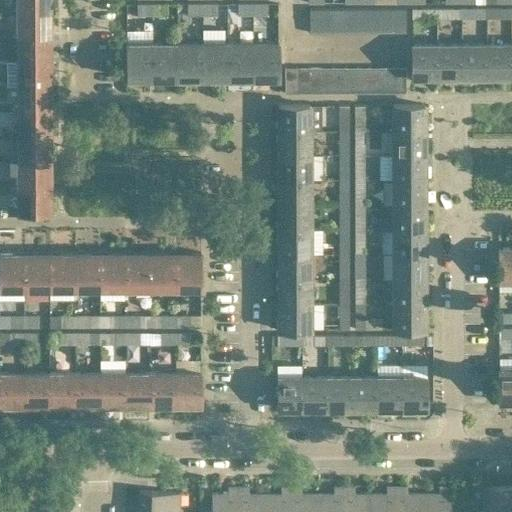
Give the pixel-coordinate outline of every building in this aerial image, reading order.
[(16,0),(16,9),(50,9),(50,0),(16,0)] [(167,2),(152,3),(152,14),(167,14),(167,2)] [(202,13),(202,2),(187,2),(188,13),(202,13)] [(217,2),(202,2),(202,13),(217,13),(217,2)] [(253,13),(253,2),(238,2),(238,13),(253,13)] [(267,2),(253,2),(253,13),(267,13),(267,2)] [(152,14),(152,3),(137,3),(137,14),(152,14)] [(320,31),(320,7),(308,7),(308,31),(320,31)] [(332,7),(320,7),(320,31),(332,31),(332,7)] [(344,7),(332,7),(332,31),(344,31),(344,7)] [(357,7),(344,7),(344,31),(357,31),(357,7)] [(369,7),(357,7),(357,31),(369,31),(369,7)] [(381,7),(369,7),(369,31),(381,31),(381,7)] [(393,7),(381,7),(381,31),(393,31),(393,7)] [(405,7),(393,7),(393,31),(405,31),(405,7)] [(422,7),(422,17),(437,17),(437,7),(422,7)] [(437,7),(437,17),(451,17),(451,7),(437,7)] [(486,7),(472,7),(472,17),(486,17),(486,7)] [(486,7),(486,17),(501,17),(501,7),(486,7)] [(16,9),(16,35),(50,34),(50,9),(16,9)] [(202,31),(202,41),(227,41),(227,31),(202,31)] [(126,32),(126,41),(152,41),(152,32),(126,32)] [(16,35),(16,60),(50,60),(50,34),(16,35)] [(152,76),(152,41),(126,41),(126,76),(152,76)] [(177,41),(152,41),(152,76),(177,76),(177,41)] [(202,41),(177,41),(177,76),(202,76),(202,41)] [(227,41),(202,41),(202,76),(227,76),(227,41)] [(253,41),(227,41),(227,76),(253,76),(253,41)] [(278,41),(253,41),(253,76),(278,76),(278,41)] [(411,74),(437,75),(437,43),(411,43),(411,74)] [(437,75),(462,75),(462,44),(437,43),(437,75)] [(462,75),(486,75),(486,44),(462,44),(462,75)] [(486,75),(511,75),(511,44),(486,44),(486,75)] [(16,60),(16,85),(50,85),(50,60),(16,60)] [(297,91),(297,65),(285,65),(285,91),(297,91)] [(309,65),(297,65),(297,91),(309,91),(309,65)] [(321,65),(309,65),(309,91),(321,91),(321,65)] [(333,65),(321,65),(321,91),(333,91),(333,65)] [(345,65),(333,65),(333,91),(345,91),(345,65)] [(357,65),(345,65),(345,91),(357,91),(357,65)] [(369,65),(357,65),(357,91),(369,91),(369,65)] [(381,65),(369,65),(369,91),(381,91),(381,65)] [(393,65),(381,65),(381,91),(393,91),(393,65)] [(405,65),(393,65),(393,91),(405,91),(405,65)] [(16,85),(16,110),(50,110),(50,85),(16,85)] [(278,103),(278,129),(310,129),(310,103),(278,103)] [(348,103),(338,103),(338,118),(348,118),(348,103)] [(364,103),(354,103),(354,118),(364,118),(364,103)] [(392,103),(392,128),(424,128),(424,103),(392,103)] [(16,110),(17,135),(50,135),(50,110),(16,110)] [(392,128),(393,153),(424,153),(424,128),(392,128)] [(278,129),(278,153),(310,153),(310,129),(278,129)] [(17,135),(17,160),(50,160),(50,135),(17,135)] [(338,139),(338,153),(348,153),(348,139),(338,139)] [(354,139),(354,153),(365,153),(365,139),(354,139)] [(310,153),(278,153),(278,178),(310,178),(322,178),(322,153),(310,153)] [(338,153),(338,169),(348,169),(348,153),(338,153)] [(354,153),(354,169),(365,169),(365,153),(354,153)] [(393,153),(393,178),(424,178),(424,153),(393,153)] [(17,160),(17,185),(50,185),(50,160),(17,160)] [(278,178),(278,203),(310,203),(310,178),(278,178)] [(393,178),(393,203),(424,203),(424,178),(393,178)] [(50,185),(17,185),(17,211),(51,211),(50,185)] [(338,188),(338,203),(348,203),(348,188),(338,188)] [(354,188),(354,203),(365,203),(365,188),(354,188)] [(278,203),(278,228),(310,228),(310,203),(278,203)] [(338,203),(338,220),(348,220),(348,203),(338,203)] [(354,203),(354,220),(365,220),(365,203),(354,203)] [(393,203),(393,228),(424,227),(424,203),(393,203)] [(393,228),(393,252),(425,252),(424,227),(393,228)] [(310,228),(278,228),(279,252),(310,252),(322,252),(322,228),(310,228)] [(338,236),(338,252),(348,252),(348,236),(338,236)] [(354,236),(354,253),(365,253),(365,236),(354,236)] [(498,278),(511,277),(511,247),(498,247),(498,278)] [(0,285),(23,286),(23,251),(0,250),(0,285)] [(124,250),(99,251),(99,286),(99,299),(124,298),(124,293),(124,250)] [(150,250),(124,250),(124,293),(135,293),(135,285),(150,285),(150,250)] [(150,250),(150,285),(175,285),(175,250),(150,250)] [(175,250),(175,285),(201,285),(200,250),(175,250)] [(23,251),(23,286),(49,286),(49,251),(23,251)] [(74,251),(49,251),(49,286),(49,298),(74,298),(74,286),(74,251)] [(74,251),(74,286),(99,286),(99,251),(74,251)] [(279,252),(279,277),(310,277),(310,252),(279,252)] [(338,252),(338,268),(348,268),(348,252),(338,252)] [(393,253),(383,253),(383,277),(393,277),(425,277),(425,252),(393,252),(393,253)] [(354,253),(354,268),(365,268),(365,253),(354,253)] [(279,277),(279,302),(310,302),(310,277),(279,277)] [(338,277),(339,302),(348,302),(348,277),(338,277)] [(393,277),(393,302),(425,302),(425,277),(393,277)] [(354,287),(354,302),(365,302),(365,287),(354,287)] [(310,302),(279,302),(279,327),(299,327),(310,327),(322,327),(322,302),(310,302)] [(338,316),(339,317),(348,317),(348,302),(339,302),(338,316)] [(354,302),(354,317),(365,317),(365,302),(354,302)] [(425,302),(393,302),(393,327),(425,327),(425,302)] [(511,310),(498,311),(498,321),(511,320),(511,310)] [(59,325),(74,325),(74,314),(59,314),(59,325)] [(74,314),(74,325),(89,326),(89,315),(74,314)] [(110,325),(125,325),(124,314),(110,314),(110,325)] [(124,314),(125,325),(140,325),(140,314),(124,314)] [(160,325),(175,325),(175,314),(160,314),(160,325)] [(175,314),(175,325),(201,325),(201,314),(175,314)] [(24,315),(9,315),(9,326),(24,326),(24,315)] [(24,326),(39,326),(39,315),(24,315),(24,326)] [(511,326),(498,327),(498,337),(511,336),(511,326)] [(8,342),(24,342),(24,331),(9,331),(8,342)] [(24,331),(24,342),(38,342),(38,331),(24,331)] [(59,342),(74,342),(74,331),(59,331),(59,342)] [(74,331),(74,342),(89,342),(89,331),(74,331)] [(109,342),(125,342),(125,331),(109,331),(109,342)] [(125,331),(125,342),(139,342),(139,331),(125,331)] [(160,331),(160,343),(175,343),(175,331),(160,331)] [(175,331),(175,343),(190,343),(190,331),(175,331)] [(277,333),(277,343),(292,343),(292,333),(277,333)] [(327,333),(311,333),(311,344),(327,344),(327,333)] [(343,333),(327,333),(327,344),(343,344),(343,333)] [(377,333),(361,333),(361,343),(377,343),(377,333)] [(392,333),(377,333),(377,343),(392,343),(392,333)] [(410,333),(411,343),(426,342),(426,333),(410,333)] [(511,399),(511,368),(498,368),(498,400),(511,399)] [(24,369),(0,369),(0,403),(24,404),(24,369)] [(49,369),(24,369),(24,404),(49,404),(49,369)] [(74,369),(49,369),(49,404),(74,403),(74,369)] [(100,369),(74,369),(74,403),(100,403),(100,369)] [(125,369),(100,369),(100,403),(125,403),(125,369)] [(150,369),(125,369),(125,403),(150,403),(150,369)] [(175,369),(150,369),(150,403),(175,403),(175,369)] [(201,369),(175,369),(175,403),(201,403),(201,369)] [(302,407),(302,375),(277,375),(277,407),(302,407)] [(327,375),(302,375),(302,407),(327,407),(327,375)] [(352,375),(327,375),(327,407),(352,407),(352,375)] [(377,375),(352,375),(352,407),(377,407),(377,375)] [(401,375),(377,375),(377,407),(401,406),(401,375)] [(427,375),(401,375),(401,406),(427,406),(427,375)] [(317,511),(317,492),(303,492),(303,484),(291,485),(291,511),(317,511)] [(335,492),(317,492),(317,511),(343,511),(344,484),(335,484),(335,492)] [(370,511),(370,492),(355,492),(355,484),(344,484),(343,511),(370,511)] [(387,492),(370,492),(370,511),(396,511),(397,484),(387,484),(387,492)] [(423,511),(423,492),(407,492),(407,484),(397,484),(396,511),(423,511)] [(450,511),(450,492),(450,484),(439,484),(439,492),(423,492),(423,511),(450,511)] [(511,484),(484,484),(484,509),(511,508),(511,484)] [(211,492),(211,511),(238,511),(238,485),(230,485),(230,492),(211,492)] [(264,511),(265,492),(251,492),(251,485),(238,485),(238,511),(264,511)] [(283,492),(265,492),(264,511),(291,511),(291,485),(283,485),(283,492)] [(139,489),(138,511),(178,511),(179,511),(180,491),(139,489)]
